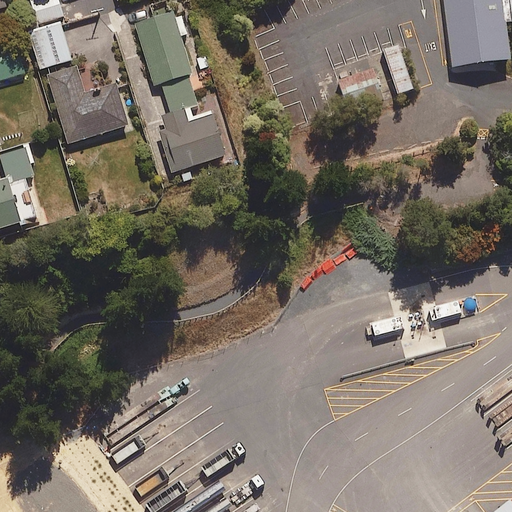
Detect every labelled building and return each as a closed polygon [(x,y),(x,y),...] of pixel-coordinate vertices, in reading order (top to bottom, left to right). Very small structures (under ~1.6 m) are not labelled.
[(25,0),(32,24),(61,16),(66,15),(61,0),(25,0)] [(511,0),(444,0),(452,63),(511,55),(511,53),(507,19),(511,18),(511,0)] [(171,108),(189,102),(198,100),(189,72),(193,71),(181,34),(188,32),(181,8),(136,22),(155,83),(162,81),(171,108)] [(61,16),(32,24),(27,26),(39,66),(72,56),(61,16)] [(0,78),(25,70),(16,41),(0,45),(0,78)] [(398,91),(414,85),(399,42),(383,48),(398,91)] [(116,79),(86,89),(77,63),(47,72),(68,141),(129,122),(116,79)] [(338,77),(348,112),(385,101),(375,66),(338,77)] [(163,137),(173,170),(227,153),(213,111),(194,117),(189,102),(171,108),(160,112),(167,135),(163,137)] [(25,176),(36,172),(27,145),(0,153),(0,155),(6,175),(0,176),(0,226),(37,215),(25,176)] [(511,511),(511,502),(497,511),(511,511)]
